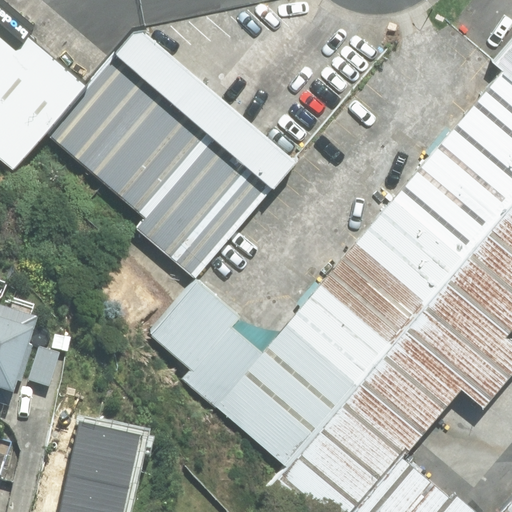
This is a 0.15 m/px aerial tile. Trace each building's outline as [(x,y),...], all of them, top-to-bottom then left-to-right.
[(138,20),(28,138),(185,283),(295,165),(138,20)] [(0,160),(65,90),(0,29),(0,160)] [(250,474),(290,511),(456,511),(397,457),(456,394),(475,411),(511,371),(511,342),(507,338),(511,332),(511,80),(510,79),(508,76),(208,397),(269,454),(250,474)] [(11,309),(0,305),(0,401),(8,404),(15,380),(21,380),(33,344),(28,342),(37,317),(30,314),(31,309),(13,303),(11,309)] [(59,353),(39,347),(29,379),(48,386),(59,353)] [(125,511),(141,434),(82,421),(60,511),(125,511)] [(511,511),(511,503),(508,500),(495,511),(511,511)]
